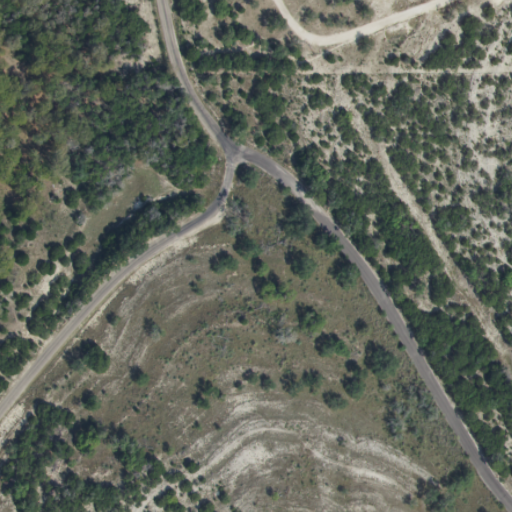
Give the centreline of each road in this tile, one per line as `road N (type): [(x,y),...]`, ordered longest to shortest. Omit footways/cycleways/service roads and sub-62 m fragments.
road 1 (residential): [(0,410),(106,286),(210,217),(228,180),(232,147),(206,122),(181,74),(161,0)]
road 2 (residential): [(510,511),(324,214),(277,168),(232,147)]
